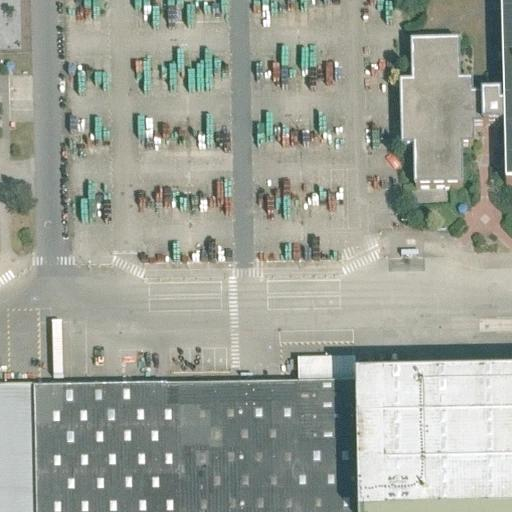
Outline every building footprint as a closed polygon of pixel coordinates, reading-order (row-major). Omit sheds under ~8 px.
[(511,0),(501,0),(504,103),(487,104),(488,134),(507,133),(509,194),(511,194),(511,0)] [(419,196),(467,195),(466,155),(479,155),(478,134),(488,134),(487,104),(477,104),(476,91),(464,91),(463,52),(418,53),(418,95),(408,95),(410,155),(418,155),(419,196)] [(359,392),(39,399),(40,511),(361,511),(359,406),(359,392)] [(0,511),(40,511),(39,399),(0,399),(0,511)] [(511,511),(511,402),(359,406),(361,511),(511,511)]
